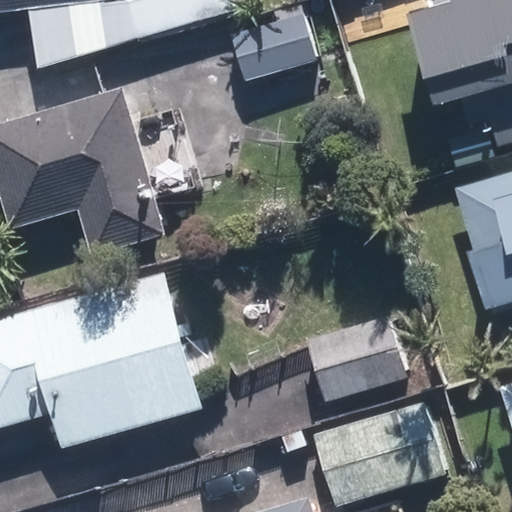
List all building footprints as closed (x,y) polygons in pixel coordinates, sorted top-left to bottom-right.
[(0,0),(0,15),(112,3),(111,0),(0,0)] [(409,20),(435,111),(485,97),(499,146),(511,141),(511,0),(446,0),(449,9),(409,20)] [(312,25),(235,49),(246,86),(323,61),(312,25)] [(120,94),(0,128),(0,186),(13,229),(80,210),(93,254),(160,235),(120,94)] [(467,259),(484,316),(511,307),(511,179),(456,196),(474,258),(467,259)] [(154,278),(0,325),(0,432),(50,417),(61,451),(195,409),(154,278)] [(312,347),(328,402),(405,380),(389,325),(312,347)] [(317,440),(338,508),(443,476),(422,408),(317,440)]
